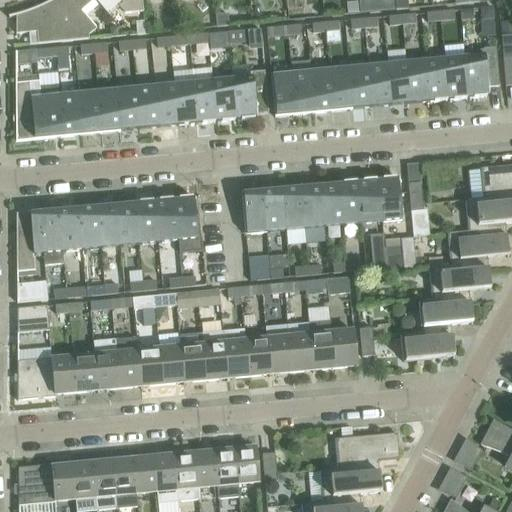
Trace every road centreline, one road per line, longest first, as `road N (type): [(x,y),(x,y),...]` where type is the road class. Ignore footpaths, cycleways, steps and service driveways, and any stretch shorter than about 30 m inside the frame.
road 1 (residential): [(511,135),(0,184)]
road 2 (residential): [(0,440),(462,396)]
road 3 (residential): [(400,511),(462,396)]
